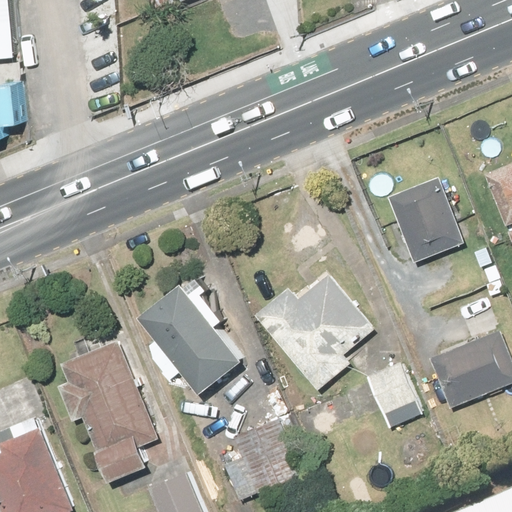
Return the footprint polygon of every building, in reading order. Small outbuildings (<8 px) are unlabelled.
[(511,163),(490,172),(510,222),(511,221),(511,163)] [(394,195),(421,260),(471,239),(444,174),(394,195)] [(261,313),(325,388),(359,360),(352,351),(382,327),(335,271),(305,296),(295,284),(261,313)] [(189,368),(208,392),(251,359),(223,324),(230,318),(200,280),(193,285),(190,281),(147,314),(165,337),(157,344),(160,357),(176,378),(189,368)] [(435,356),(455,407),(511,384),(511,343),(506,328),(435,356)] [(145,443),(164,436),(125,339),(68,361),(75,379),(65,383),(80,420),(90,416),(116,479),(154,464),(145,443)] [(372,375),(394,426),(427,412),(405,361),(372,375)] [(230,463),(245,499),(309,473),(286,416),(240,436),(248,456),(230,463)] [(0,487),(10,511),(74,511),(82,509),(47,424),(32,430),(28,421),(0,432),(0,487)] [(154,488),(164,511),(208,511),(192,473),(154,488)] [(511,511),(511,497),(475,511),(511,511)]
